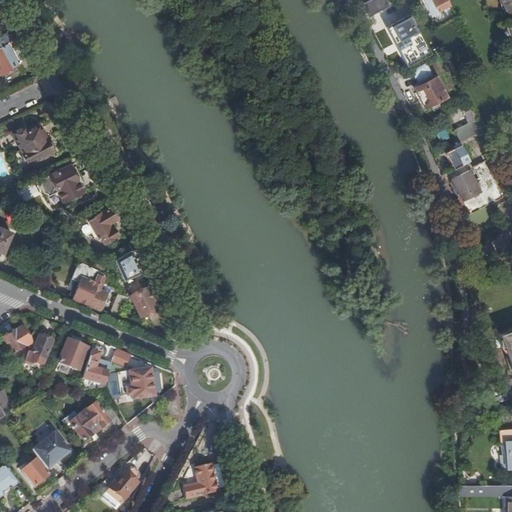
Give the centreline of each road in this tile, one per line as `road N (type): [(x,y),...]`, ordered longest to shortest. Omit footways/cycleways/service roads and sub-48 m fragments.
road 1 (residential): [(207,349),(53,82)]
road 2 (residential): [(191,363),(24,293)]
road 3 (residential): [(45,511),(140,434),(183,429)]
road 4 (residential): [(253,511),(231,392)]
